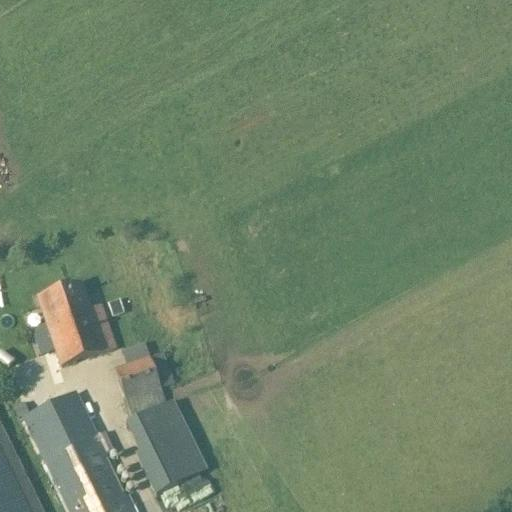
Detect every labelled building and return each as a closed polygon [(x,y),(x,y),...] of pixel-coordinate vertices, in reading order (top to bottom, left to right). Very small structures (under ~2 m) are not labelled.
[(60,373),(116,353),(101,309),(89,313),(80,287),(37,301),(47,329),(33,334),(41,358),(53,354),(60,373)] [(163,355),(149,361),(115,372),(131,420),(165,408),(156,383),(171,377),(163,355)] [(103,433),(101,402),(53,405),(53,414),(29,416),(30,433),(55,431),(55,436),(103,433)] [(40,511),(0,428),(0,511),(40,511)] [(155,500),(207,474),(187,433),(135,459),(155,500)] [(65,511),(132,511),(98,439),(44,466),(65,511)]
